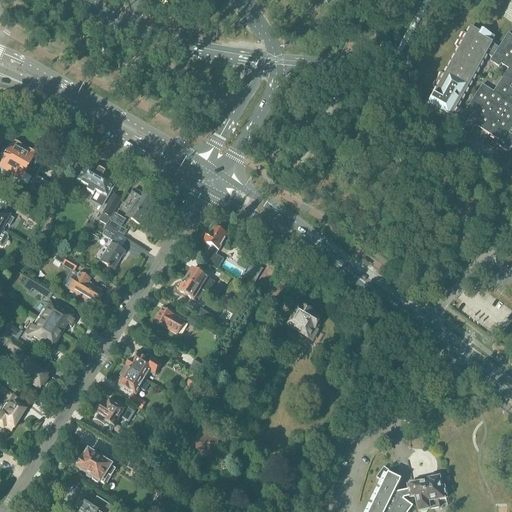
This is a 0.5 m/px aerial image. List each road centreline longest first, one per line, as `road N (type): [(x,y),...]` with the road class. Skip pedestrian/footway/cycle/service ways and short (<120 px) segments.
road 1 (residential): [(2,511),(186,219)]
road 2 (primary): [(511,392),(314,246)]
road 3 (primary): [(205,164),(0,51)]
road 4 (primary): [(15,81),(197,182)]
road 5 (tertiary): [(82,0),(137,30),(264,58)]
road 6 (residential): [(275,59),(352,58),(386,0)]
road 7 (tertiary): [(222,175),(268,97),(275,59)]
road 8 (tertiary): [(264,58),(205,164)]
